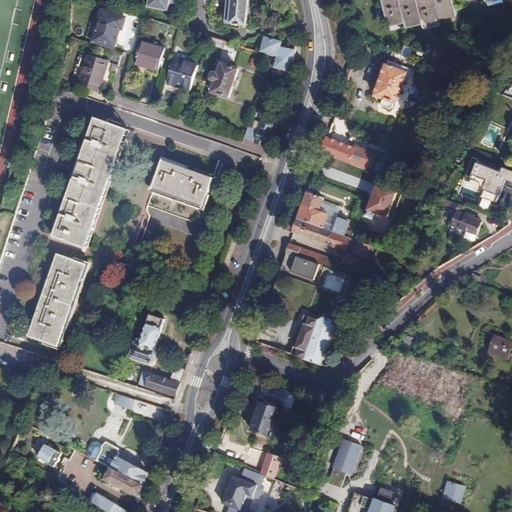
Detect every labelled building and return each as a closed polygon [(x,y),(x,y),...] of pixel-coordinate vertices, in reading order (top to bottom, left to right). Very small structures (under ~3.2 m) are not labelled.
[(148,0),(146,10),(166,14),(168,8),(172,6),(173,1),(171,0),(148,0)] [(227,0),(225,23),(227,25),(248,27),(250,0),(227,0)] [(387,21),(388,26),(405,22),(406,27),(422,23),(423,29),(440,25),(439,20),(456,16),(452,0),(382,0),(385,11),(384,11),(385,22),(387,21)] [(126,20),(105,13),(96,41),(114,48),(121,29),(123,30),(126,20)] [(260,53),(276,57),(279,57),(293,61),(295,54),(294,45),(291,45),(291,50),(279,49),(281,42),(264,38),(260,53)] [(165,50),(143,43),(137,66),(159,72),(165,50)] [(293,61),(279,57),(276,69),(290,72),(293,61)] [(107,64),(88,58),(81,86),(100,92),(107,64)] [(198,64),(175,59),(168,84),(191,90),(198,64)] [(406,68),(388,61),(386,65),(381,67),(373,88),(376,92),(374,95),(381,98),(379,101),(382,105),(387,106),(392,106),(393,102),(396,103),(407,73),(404,72),(406,68)] [(228,97),(238,68),(223,63),(222,64),(218,62),(215,72),(213,72),(212,78),(213,78),(210,89),(214,91),(214,92),(228,97)] [(128,128),(96,117),(57,236),(88,246),(128,128)] [(246,140),(265,147),(273,124),(262,120),(259,131),(246,127),(242,139),(246,140)] [(327,138),(321,154),(348,164),(367,170),(374,153),(355,146),(354,148),(327,138)] [(212,176),(164,159),(149,203),(200,220),(205,205),(202,204),(212,176)] [(511,170),(503,168),(502,171),(477,163),(473,177),(487,182),(483,195),(509,203),(511,195),(511,170)] [(377,183),(360,223),(384,233),(401,193),(377,183)] [(476,200),(479,192),(463,187),(460,195),(476,200)] [(308,192),(298,219),(323,228),(327,215),(319,212),(324,198),(308,192)] [(465,215),(468,207),(455,202),(452,210),(459,213),(455,225),(471,231),(469,238),(475,241),(479,238),(485,223),(465,215)] [(338,217),(333,231),(343,234),(348,220),(338,217)] [(369,257),(373,245),(346,236),(343,234),(333,231),(323,228),(298,219),(296,224),(294,232),(338,248),(338,247),(347,250),(348,248),(351,249),(353,242),(356,243),(354,252),(369,257)] [(325,267),(333,270),(336,260),(300,247),(299,248),(289,245),(286,253),(320,265),(325,267)] [(286,253),(281,268),(315,280),(320,265),(286,253)] [(359,258),(346,253),(343,262),(356,267),(359,258)] [(83,266),(54,256),(27,337),(56,346),(83,266)] [(291,354),(320,365),(334,326),(331,318),(325,316),(319,319),(305,314),(301,324),(304,325),(301,334),(298,341),(296,348),(293,347),(291,354)] [(166,320),(151,315),(143,339),(138,341),(132,357),(151,363),(154,362),(157,354),(155,351),(166,320)] [(511,346),(511,341),(497,336),(495,341),(491,354),(507,360),(511,346)] [(145,385),(176,396),(185,372),(185,371),(177,368),(173,381),(145,371),(142,380),(146,381),(145,385)] [(264,404),(262,403),(253,429),(270,435),(279,410),(275,408),(276,405),(291,410),(296,396),(265,385),(260,399),(265,401),(264,404)] [(128,405),(130,398),(117,394),(115,402),(128,405)] [(364,446),(346,438),(333,468),(335,469),(329,483),(342,488),(348,473),(352,475),(364,446)] [(145,485),(149,472),(120,457),(118,459),(103,451),(102,451),(103,449),(104,446),(102,443),(99,441),(95,442),(93,444),(88,455),(96,459),(111,467),(145,485)] [(61,452),(46,444),(44,447),(43,448),(41,449),(40,450),(39,451),(39,453),(40,455),(38,458),(52,467),(55,462),(56,463),(57,463),(58,463),(59,462),(60,460),(60,459),(59,458),(58,456),(61,452)] [(267,454),(261,471),(273,476),(279,458),(267,454)] [(140,496),(145,485),(111,467),(106,479),(140,496)] [(243,479),(235,475),(224,503),(245,511),(247,511),(254,497),(260,500),(265,488),(262,486),(266,475),(247,469),(243,479)] [(461,505),(466,486),(448,481),(443,499),(461,505)] [(128,511),(96,492),(92,502),(109,511),(128,511)] [(395,511),(398,506),(376,498),(375,500),(366,497),(362,507),(371,510),(370,511),(395,511)]
